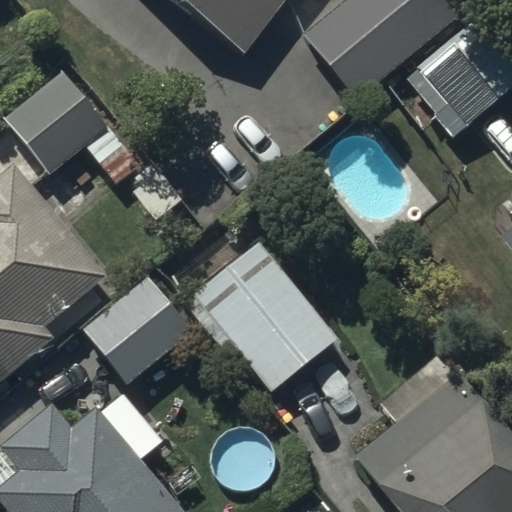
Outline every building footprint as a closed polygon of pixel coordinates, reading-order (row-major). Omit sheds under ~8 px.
[(291,0),(154,0),(241,66),(291,0)] [(424,0),(360,0),(302,45),(353,110),(451,33),(424,0)] [(511,83),(475,31),(403,83),(449,146),(511,101),(511,83)] [(60,80),(1,128),(46,186),(83,156),(113,195),(143,171),(111,130),(104,135),(60,80)] [(0,391),(49,352),(38,338),(102,287),(11,174),(0,183),(0,391)] [(511,235),(496,249),(511,268),(511,235)] [(257,250),(189,304),(268,402),(335,348),(257,250)] [(147,284),(78,341),(123,395),(192,338),(147,284)] [(390,437),(350,469),(384,511),(511,511),(511,455),(439,363),(373,415),(390,437)] [(48,415),(0,454),(0,464),(15,482),(0,494),(0,511),(169,511),(91,419),(68,438),(48,415)]
